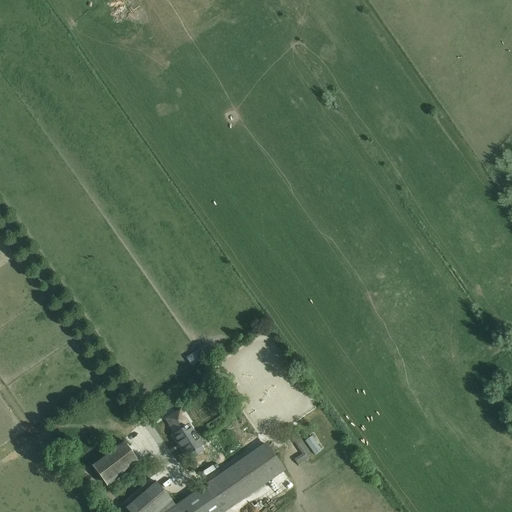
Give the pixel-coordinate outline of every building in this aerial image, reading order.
[(207,343),(186,358),(192,366),(212,351),(207,343)] [(189,425),(173,436),(187,457),(190,455),(197,465),(210,456),(189,425)] [(289,431),(279,437),(283,443),(291,438),(302,454),(294,460),(298,466),(309,459),(306,455),(310,452),(302,441),(296,432),(292,435),(289,431)] [(123,441),(91,465),(107,487),(111,484),(115,489),(131,476),(127,472),(140,462),(123,441)] [(157,482),(124,505),(128,511),(225,511),(285,471),(266,443),(174,507),(157,482)]
